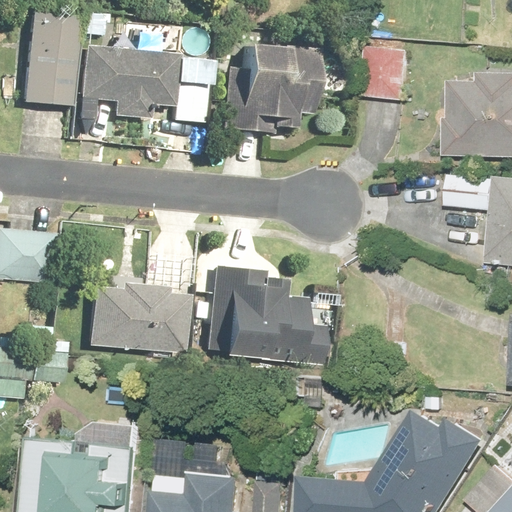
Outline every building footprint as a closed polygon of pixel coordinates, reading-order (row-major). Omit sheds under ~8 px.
[(74,19),(25,14),(16,106),(65,110),(74,19)] [(409,47),(368,43),(363,98),(404,102),(409,47)] [(169,55),(77,46),(73,99),(109,102),(108,120),(138,123),(140,106),(164,109),(169,55)] [(265,130),(293,131),(294,114),(306,115),(310,50),(236,46),(232,133),(265,135),(265,130)] [(448,117),(442,116),(441,157),(511,159),(511,74),(474,73),(474,83),(449,82),(448,117)] [(203,83),(172,80),(167,122),(199,125),(203,83)] [(511,175),(511,178),(447,175),(445,207),(491,210),(490,223),(480,223),(479,239),(487,239),(485,265),(511,266),(511,175)] [(50,235),(0,231),(0,280),(47,283),(50,235)] [(209,264),(202,356),(314,365),(317,329),(299,328),(301,302),(274,300),(276,281),(266,280),(267,269),(209,264)] [(113,281),(113,288),(86,286),(82,347),(172,354),(177,293),(157,291),(157,284),(113,281)] [(25,348),(23,383),(60,385),(62,339),(47,338),(47,328),(26,327),(25,348)] [(23,383),(25,348),(0,346),(0,399),(22,401),(23,383)] [(367,481),(300,476),(296,511),(438,511),(489,442),(451,415),(442,428),(418,410),(367,481)] [(73,443),(28,440),(21,511),(131,511),(139,428),(75,423),(73,443)] [(511,511),(511,473),(500,463),(465,501),(475,511),(511,511)] [(150,470),(147,511),(242,511),(245,477),(150,470)]
